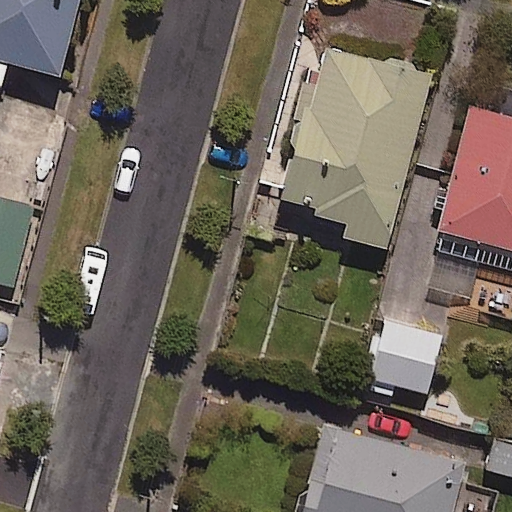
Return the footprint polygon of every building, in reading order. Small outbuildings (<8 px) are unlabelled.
[(0,0),(0,87),(1,88),(6,66),(59,79),(79,0),(0,0)] [(431,76),(325,49),(309,112),(301,110),(278,202),(301,208),(295,230),(386,253),(431,76)] [(20,107),(0,101),(0,132),(12,135),(20,107)] [(511,252),(511,115),(471,105),(436,232),(511,252)] [(34,211),(0,201),(0,286),(11,289),(34,211)] [(442,337),(385,322),(369,379),(426,395),(442,337)] [(463,467),(325,430),(303,511),(492,511),(498,492),(459,481),(463,467)] [(511,443),(498,441),(491,474),(511,479),(511,443)]
